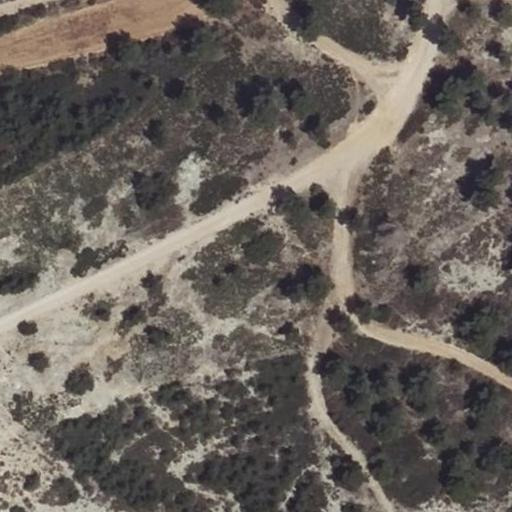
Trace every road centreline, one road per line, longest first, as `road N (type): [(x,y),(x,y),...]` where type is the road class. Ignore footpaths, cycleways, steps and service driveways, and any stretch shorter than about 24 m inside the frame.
road 1 (track): [(349,149),(0,314)]
road 2 (track): [(419,0),(400,55),(349,149)]
road 3 (track): [(277,0),(323,40),(385,73)]
